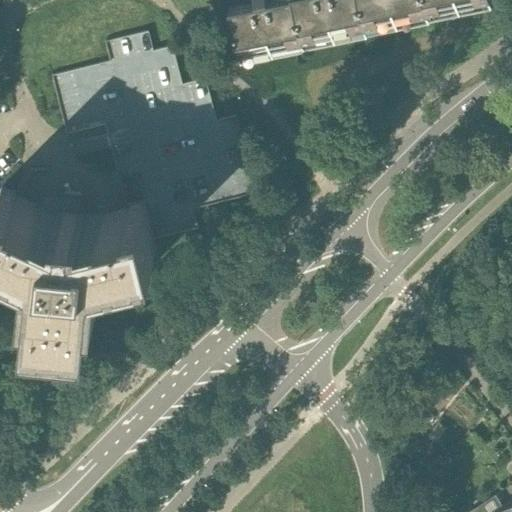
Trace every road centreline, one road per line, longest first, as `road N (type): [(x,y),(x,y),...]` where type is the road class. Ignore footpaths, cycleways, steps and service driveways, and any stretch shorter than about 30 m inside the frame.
road 1 (tertiary): [(243,325),(55,511)]
road 2 (tertiary): [(511,70),(432,135),(348,220)]
road 3 (unclassified): [(511,426),(390,273)]
road 4 (tertiary): [(167,511),(295,372)]
road 5 (trunk): [(374,511),(372,465),(357,434),(295,372)]
road 6 (tertiary): [(390,273),(511,160)]
road 7 (tertiary): [(348,220),(243,325)]
road 8 (tertiary): [(295,372),(390,273)]
